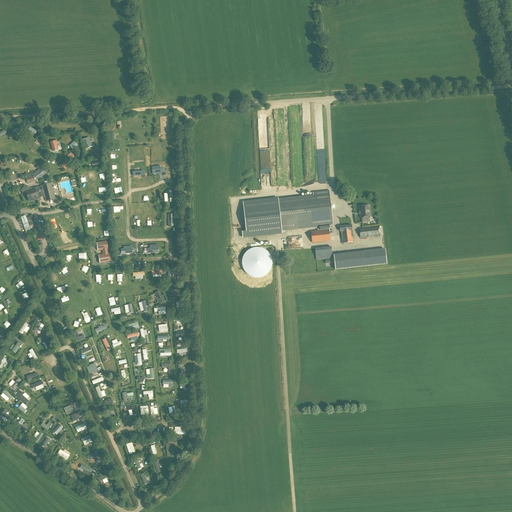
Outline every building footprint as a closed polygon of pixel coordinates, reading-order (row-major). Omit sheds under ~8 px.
[(93,141),(90,142),(89,138),(83,140),(86,148),(92,146),(94,145),(93,141)] [(53,151),(55,150),(55,152),(58,151),(58,150),(61,149),(59,142),(57,143),(56,141),(51,143),(53,151)] [(73,150),(78,145),(74,141),(69,146),(73,150)] [(65,170),(70,165),(66,161),(61,166),(65,170)] [(28,184),(37,181),(38,182),(47,175),(45,170),(42,167),(32,174),(33,176),(26,178),(28,184)] [(100,176),(103,180),(108,177),(105,172),(100,176)] [(42,186),(38,188),(38,187),(30,190),(30,188),(28,187),(22,189),(21,191),(23,195),(25,195),(26,195),(29,202),(41,197),(41,196),(44,195),(46,201),(55,199),(51,183),(42,186)] [(319,226),(320,231),(311,232),(312,243),(330,241),(329,225),(333,225),(329,191),(313,193),(313,196),(279,200),(278,197),(243,201),(246,229),(242,230),(243,237),(282,233),(282,230),(319,226)] [(361,218),(370,217),(369,205),(359,207),(361,218)] [(32,221),(31,217),(26,218),(26,217),(21,219),(26,233),(27,233),(31,232),(29,226),(33,225),(32,221)] [(352,237),(353,237),(352,225),(340,226),(340,231),(341,231),(342,243),(353,242),(352,237)] [(360,238),(379,236),(378,227),(359,229),(360,238)] [(107,249),(108,249),(107,242),(97,243),(98,250),(103,250),(103,255),(99,255),(100,263),(110,261),(109,254),(108,254),(107,249)] [(316,260),(332,259),(331,246),(315,248),(316,260)] [(365,263),(363,247),(333,250),(335,266),(365,263)] [(160,290),(155,292),(160,303),(165,300),(160,290)] [(38,321),(33,330),(36,332),(42,323),(38,321)] [(25,322),(19,331),(23,333),(29,324),(25,322)] [(129,332),(140,328),(138,322),(127,325),(129,332)] [(167,323),(159,324),(160,332),(168,331),(167,323)] [(94,328),(96,333),(107,329),(105,325),(94,328)] [(72,334),(76,343),(85,339),(84,336),(79,337),(77,332),(72,334)] [(186,341),(185,333),(175,333),(175,338),(181,337),(181,341),(186,341)] [(107,337),(102,339),(107,351),(112,349),(107,337)] [(45,341),(49,349),(53,347),(48,339),(45,341)] [(11,350),(15,353),(22,344),(18,341),(11,350)] [(32,348),(29,350),(34,360),(38,358),(32,348)] [(95,364),(89,366),(89,367),(87,368),(89,375),(98,372),(95,364)] [(172,367),(172,364),(162,364),(162,368),(168,367),(169,373),(172,373),(172,367)] [(10,385),(14,388),(21,380),(18,377),(10,385)] [(42,380),(31,384),(33,389),(44,384),(42,380)] [(17,394),(27,403),(30,398),(21,390),(17,394)] [(123,402),(134,400),(133,396),(127,397),(126,393),(122,393),(123,402)] [(19,403),(17,406),(24,412),(27,410),(19,403)] [(72,405),(64,409),(67,415),(75,411),(72,405)] [(136,415),(134,405),(127,407),(128,411),(131,410),(132,415),(136,415)] [(0,419),(1,420),(3,417),(8,421),(11,418),(5,414),(7,411),(3,409),(0,413),(0,419)] [(71,416),(73,422),(80,419),(78,414),(71,416)] [(17,422),(15,426),(25,432),(27,429),(17,422)] [(43,423),(41,426),(47,431),(52,424),(50,422),(47,426),(43,423)] [(63,427),(59,424),(53,431),(53,432),(52,433),(54,435),(55,433),(57,434),(63,427)] [(34,440),(37,443),(43,434),(40,432),(34,440)] [(47,437),(42,445),(45,447),(51,439),(47,437)] [(131,442),(126,444),(130,454),(135,452),(131,442)] [(60,449),(57,454),(67,460),(70,455),(60,449)] [(98,451),(87,456),(89,460),(100,455),(98,451)] [(102,462),(100,456),(92,459),(93,461),(88,463),(89,466),(102,462)] [(82,464),(80,468),(91,472),(92,468),(82,464)] [(108,472),(97,477),(99,481),(110,476),(108,472)]
